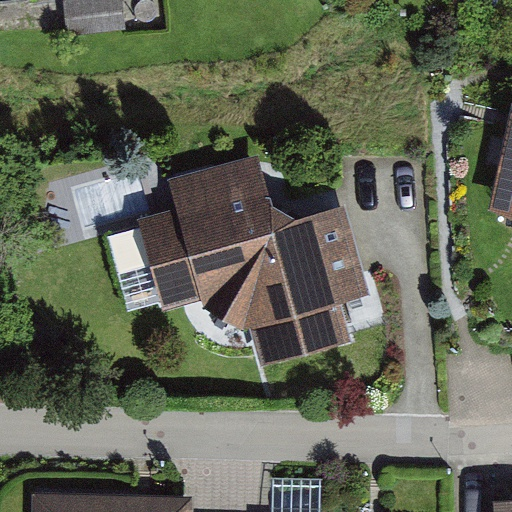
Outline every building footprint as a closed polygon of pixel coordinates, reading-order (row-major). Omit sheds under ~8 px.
[(120,0),(70,0),(68,0),(71,35),(123,30),(120,0)] [(511,123),(492,207),(511,216),(511,123)] [(186,208),(148,220),(172,309),(206,301),(254,328),(266,369),(355,347),(345,305),(379,297),(354,204),(283,224),(265,156),(180,178),(186,208)] [(276,511),(321,511),(322,484),(277,483),(276,511)] [(195,511),(195,503),(34,500),(34,511),(195,511)]
